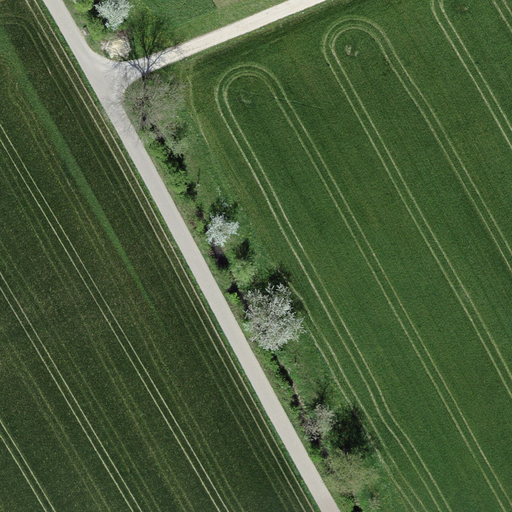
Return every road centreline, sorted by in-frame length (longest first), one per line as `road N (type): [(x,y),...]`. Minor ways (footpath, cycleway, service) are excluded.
road 1 (track): [(330,511),(51,0)]
road 2 (track): [(304,0),(99,85)]
